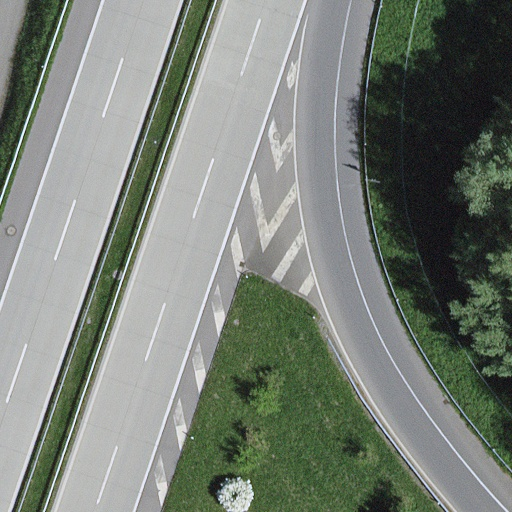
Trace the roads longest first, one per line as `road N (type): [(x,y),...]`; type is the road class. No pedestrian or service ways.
road 1 (motorway): [(489,511),(435,452),(365,345),(335,268),(319,199),(320,84),(336,0)]
road 2 (motorway): [(92,511),(267,0)]
road 3 (motorway): [(137,0),(0,412)]
